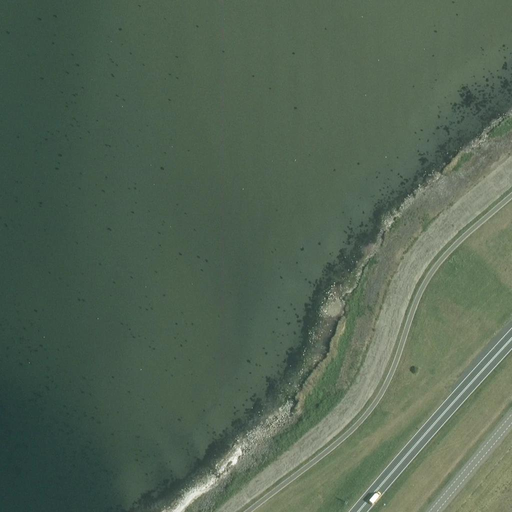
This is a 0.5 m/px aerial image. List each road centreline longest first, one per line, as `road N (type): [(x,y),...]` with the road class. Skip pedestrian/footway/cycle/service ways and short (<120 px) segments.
road 1 (trunk): [(360,511),(511,342)]
road 2 (tertiary): [(433,511),(511,419)]
